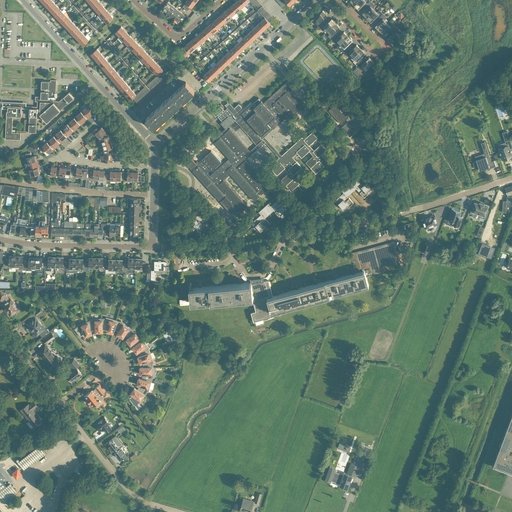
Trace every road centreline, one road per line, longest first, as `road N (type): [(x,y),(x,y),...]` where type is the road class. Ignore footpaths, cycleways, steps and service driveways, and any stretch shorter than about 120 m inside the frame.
road 1 (residential): [(152,246),(231,248),(411,210)]
road 2 (residential): [(152,246),(0,239)]
road 3 (unclassified): [(164,511),(117,479),(59,404)]
road 4 (residential): [(339,0),(382,42),(380,54),(322,0)]
road 5 (residential): [(209,97),(313,0)]
